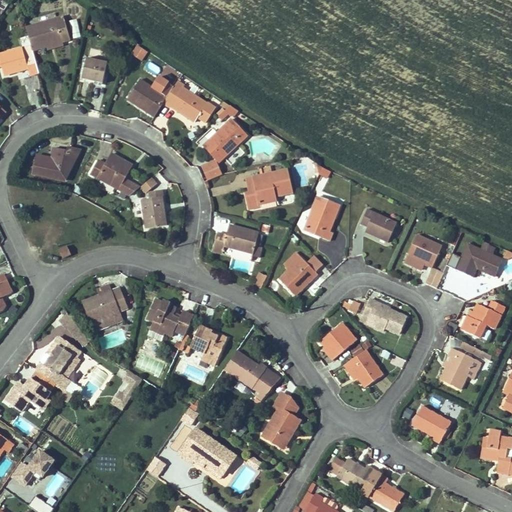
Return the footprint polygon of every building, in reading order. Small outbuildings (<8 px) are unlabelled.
[(70,40),(64,17),(26,28),(31,46),(33,51),(46,47),(63,42),(70,40)] [(73,39),(80,37),(77,19),(69,20),(73,39)] [(0,54),(0,60),(4,76),(28,70),(30,76),(39,74),(33,51),(31,46),(0,54)] [(147,52),(137,46),(131,54),(141,60),(147,52)] [(108,63),(87,58),(82,79),(103,84),(108,63)] [(147,113),(154,118),(164,102),(168,97),(175,86),(169,82),(159,76),(156,81),(153,87),(141,79),(127,99),(138,106),(139,105),(148,111),(147,113)] [(195,122),(198,117),(206,123),(216,109),(184,88),(185,87),(178,82),(175,86),(168,97),(164,102),(195,122)] [(231,106),(220,115),(223,119),(229,113),(231,116),(235,115),(238,111),(231,106)] [(211,141),(204,147),(219,163),(248,136),(233,119),(220,131),(221,133),(212,142),(211,141)] [(54,148),(52,158),(36,155),(32,175),(65,182),(82,150),(68,147),(68,151),(54,148)] [(91,174),(130,196),(140,188),(125,180),(133,166),(112,153),(105,164),(98,161),(91,174)] [(316,172),(319,175),(323,168),(314,162),(316,172)] [(323,168),(320,175),(327,179),(330,172),(323,168)] [(276,201),(275,197),(292,194),(287,171),(247,179),(250,194),(246,194),(250,210),(261,207),(261,204),(276,201)] [(142,187),(147,193),(157,185),(152,179),(142,187)] [(142,200),(146,229),(167,226),(162,190),(149,192),(150,199),(142,200)] [(318,197),(305,231),(330,241),(333,233),(330,232),(340,205),(318,197)] [(388,243),(398,223),(368,209),(361,224),(368,227),(365,233),(388,243)] [(223,254),(224,247),(254,254),(256,245),(259,233),(229,226),(227,236),(218,233),(213,251),(223,254)] [(454,246),(461,231),(454,228),(447,243),(454,246)] [(442,246),(417,235),(408,255),(426,263),(425,265),(432,269),(433,268),(442,246)] [(454,254),(448,266),(451,268),(474,278),(478,269),(495,277),(503,260),(493,256),(486,253),(489,246),(483,243),(480,250),(467,244),(461,257),(454,254)] [(262,248),(256,245),(254,254),(253,256),(259,258),(262,248)] [(63,259),(71,255),(67,246),(59,250),(63,259)] [(496,249),(489,246),(486,253),(493,256),(496,249)] [(511,257),(511,253),(506,251),(503,257),(509,259),(511,257)] [(302,258),(297,253),(284,266),(289,271),(302,258)] [(408,255),(404,263),(422,271),(425,265),(426,263),(408,255)] [(289,271),(280,280),(295,296),(318,274),(302,258),(289,271)] [(439,282),(437,288),(441,290),(451,268),(448,266),(447,266),(444,273),(439,282)] [(432,269),(428,278),(439,282),(444,273),(433,268),(432,269)] [(259,271),(253,284),(261,288),(267,275),(259,271)] [(0,312),(1,311),(0,308),(0,298),(2,298),(12,292),(3,274),(0,275),(0,312)] [(425,283),(437,288),(439,282),(428,278),(425,283)] [(91,323),(94,331),(123,320),(120,311),(128,308),(120,288),(112,291),(110,285),(96,290),(98,296),(82,302),(90,323),(91,323)] [(184,336),(193,316),(183,311),(179,319),(173,316),(176,308),(155,299),(146,319),(153,322),(147,336),(161,342),(165,333),(172,336),(174,331),(184,336)] [(383,331),(385,328),(400,334),(407,317),(390,310),(389,311),(378,306),(379,303),(369,299),(363,314),(369,317),(368,320),(377,324),(375,328),(383,331)] [(467,316),(461,330),(479,339),(486,325),(494,329),(505,307),(491,301),(488,309),(477,304),(471,318),(467,316)] [(360,304),(354,302),(350,310),(356,313),(360,304)] [(79,339),(84,335),(74,322),(68,327),(78,340),(79,339)] [(357,341),(342,323),(320,341),(325,347),(323,349),(333,361),(357,341)] [(213,332),(200,326),(190,347),(205,354),(203,360),(215,366),(228,339),(219,335),(218,337),(212,334),(213,332)] [(88,342),(84,335),(79,339),(83,344),(88,342)] [(77,357),(80,359),(82,352),(59,336),(47,354),(51,356),(45,366),(41,363),(36,370),(60,387),(64,390),(71,381),(67,378),(59,373),(71,356),(75,359),(77,357)] [(481,357),(483,352),(463,342),(459,348),(480,358),(481,357)] [(356,357),(365,351),(361,345),(352,352),(356,357)] [(446,368),(440,380),(460,390),(467,376),(473,379),(481,362),(452,348),(448,356),(451,357),(446,368)] [(380,354),(388,358),(390,353),(382,349),(380,354)] [(352,370),(358,378),(365,388),(383,375),(366,350),(365,351),(356,357),(344,365),(349,372),(352,370)] [(259,366),(237,351),(224,370),(259,393),(257,397),(262,400),(281,378),(267,368),(267,367),(261,363),(259,366)] [(492,356),(483,352),(481,357),(490,361),(492,356)] [(45,366),(51,356),(47,354),(44,354),(40,360),(41,363),(45,366)] [(80,359),(77,357),(75,359),(71,356),(59,373),(67,378),(80,359)] [(116,363),(125,369),(127,358),(124,358),(120,359),(116,363)] [(30,378),(54,395),(60,387),(36,370),(30,378)] [(355,381),(358,378),(352,370),(349,372),(355,381)] [(509,395),(511,396),(511,371),(503,392),(509,395)] [(140,377),(127,372),(112,405),(124,411),(140,377)] [(13,390),(5,401),(21,412),(29,401),(43,411),(54,395),(30,378),(25,386),(19,394),(13,390)] [(19,394),(25,386),(19,382),(13,390),(19,394)] [(301,421),(293,417),(298,409),(288,403),(291,399),(282,393),(274,406),(278,409),(262,436),(284,449),(301,421)] [(511,396),(509,395),(503,408),(511,412),(511,396)] [(401,417),(407,421),(415,407),(408,404),(401,417)] [(451,422),(422,406),(412,425),(433,437),(432,439),(439,443),(451,422)] [(199,414),(189,408),(181,419),(191,425),(199,414)] [(235,457),(196,429),(178,455),(191,464),(193,461),(202,467),(205,463),(222,475),(235,457)] [(482,446),(480,458),(498,461),(496,472),(509,474),(511,461),(511,459),(506,458),(507,447),(511,448),(511,438),(500,437),(501,432),(490,430),(488,439),(487,447),(482,446)] [(14,444),(0,434),(0,455),(4,450),(8,453),(14,444)] [(22,463),(13,477),(25,486),(32,476),(35,471),(39,474),(43,477),(54,461),(40,451),(29,467),(22,463)] [(155,457),(147,470),(157,477),(166,464),(155,457)] [(249,464),(259,470),(263,464),(254,457),(249,464)] [(338,475),(345,464),(336,459),(330,470),(338,475)] [(369,498),(382,475),(366,466),(364,469),(348,459),(345,464),(338,475),(337,477),(361,491),(360,493),(369,498)] [(205,463),(202,467),(219,479),(222,475),(205,463)] [(42,489),(57,500),(71,480),(56,469),(42,489)] [(388,479),(382,475),(369,498),(392,511),(393,511),(404,494),(386,483),(388,479)] [(299,507),(305,510),(314,495),(308,492),(299,507)] [(304,511),(336,511),(325,505),(327,501),(315,494),(314,495),(305,510),(304,511)] [(28,507),(35,511),(52,511),(54,509),(35,496),(28,507)] [(338,508),(327,501),(325,505),(336,511),(338,508)]
